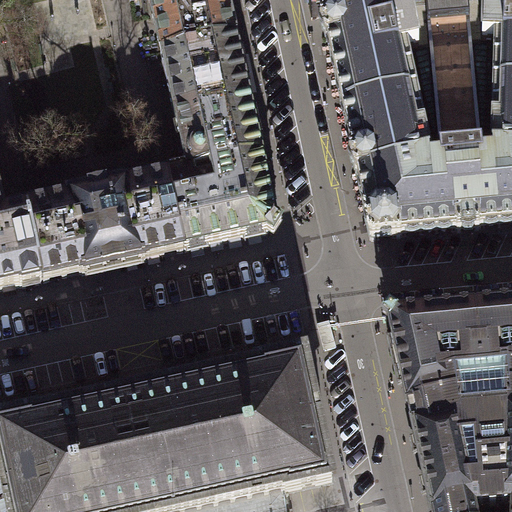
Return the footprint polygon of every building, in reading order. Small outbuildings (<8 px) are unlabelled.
[(162,58),(235,41),(228,11),(225,0),(148,0),(155,28),(162,58)] [(318,0),(322,18),(401,0),(318,0)] [(511,0),(401,0),(322,18),(330,52),(355,165),(355,168),(370,234),(371,240),(468,231),(511,226),(511,0)] [(174,115),(248,99),(235,41),(162,58),(174,115)] [(187,174),(167,179),(184,251),(230,241),(277,231),(262,165),(248,99),(174,115),(187,174)] [(125,184),(105,189),(122,268),(126,267),(128,264),(135,263),(138,265),(146,263),(148,259),(184,251),(167,179),(129,187),(125,184)] [(25,209),(42,282),(78,274),(80,277),(91,275),(93,270),(99,269),(103,272),(112,270),(122,268),(105,189),(95,191),(68,197),(66,200),(25,209)] [(0,201),(0,290),(42,282),(25,209),(3,213),(0,201)] [(511,387),(511,302),(474,306),(481,372),(500,370),(500,365),(505,364),(505,387),(511,387)] [(481,372),(474,306),(387,315),(406,403),(460,391),(455,369),(461,368),(461,374),(481,372)] [(0,423),(0,472),(4,492),(8,511),(192,511),(286,492),(286,493),(326,485),(333,483),(331,473),(308,369),(305,357),(297,359),(259,367),(259,369),(248,372),(53,414),(37,418),(37,416),(0,423)] [(406,403),(421,468),(466,458),(504,454),(511,454),(511,387),(505,387),(505,405),(464,409),(460,391),(406,403)] [(421,468),(430,511),(475,511),(475,507),(488,505),(489,508),(495,508),(496,505),(511,504),(510,511),(511,511),(511,454),(504,454),(466,458),(421,468)]
